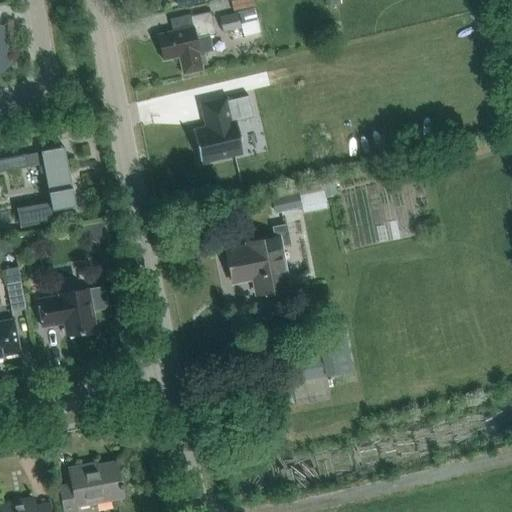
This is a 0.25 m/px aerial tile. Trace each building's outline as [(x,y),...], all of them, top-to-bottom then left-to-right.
[(254,7),(252,0),(234,0),(230,1),(232,12),(254,7)] [(254,8),(218,18),(221,32),(240,27),(240,25),(257,20),(254,8)] [(192,26),(157,34),(163,60),(179,56),(183,74),(202,70),(201,64),(206,63),(203,52),(212,50),(208,35),(215,33),(210,11),(190,16),(192,26)] [(0,69),(3,69),(3,68),(8,64),(7,57),(2,30),(2,26),(0,25),(0,69)] [(200,162),(243,152),(236,122),(254,118),(248,95),(226,101),(226,98),(201,104),(207,128),(193,131),(200,162)] [(48,203),(17,209),(20,226),(51,220),(49,209),(51,209),(51,210),(75,205),(64,146),(40,151),(41,154),(39,155),(39,152),(25,155),(27,166),(41,163),(40,159),(42,159),(50,204),(48,204),(48,203)] [(298,194),(277,199),(279,210),(300,206),(298,194)] [(272,227),(274,238),(246,244),(247,246),(226,251),(231,277),(244,275),(244,274),(252,272),(256,294),(288,288),(280,247),(290,245),(286,224),(272,227)] [(36,248),(33,234),(16,237),(18,251),(36,248)] [(17,267),(6,269),(8,283),(20,281),(17,267)] [(8,283),(6,284),(11,311),(25,309),(20,281),(8,283)] [(58,296),(37,300),(42,327),(57,324),(57,322),(63,321),(66,336),(96,330),(92,310),(103,308),(106,304),(104,290),(99,288),(88,290),(88,289),(58,294),(58,296)] [(0,357),(3,357),(2,356),(19,353),(13,319),(0,321),(0,357)] [(287,362),(291,382),(351,371),(343,331),(319,336),(322,355),(287,362)] [(71,484),(59,486),(63,511),(76,511),(75,505),(122,496),(115,462),(84,467),(84,465),(68,468),(71,484)] [(50,511),(51,511),(50,511),(36,511),(34,498),(0,504),(0,511),(50,511)]
